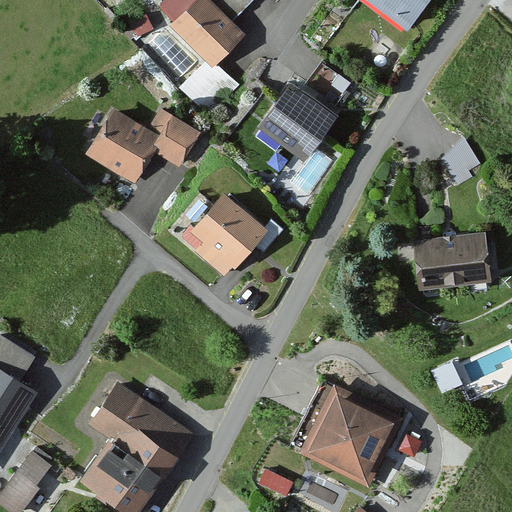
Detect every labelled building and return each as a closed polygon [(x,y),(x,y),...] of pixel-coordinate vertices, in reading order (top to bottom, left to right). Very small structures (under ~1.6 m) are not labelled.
[(204,0),(194,0),(167,29),(211,70),(243,36),(204,0)] [(364,0),(409,33),(432,0),(364,0)] [(311,72),(339,88),(350,70),(321,54),(311,72)] [(329,116),(281,80),(247,125),(295,161),(329,116)] [(100,111),(75,154),(129,185),(154,142),(100,111)] [(440,148),(457,175),(483,159),(466,132),(440,148)] [(216,192),(175,240),(222,280),(263,233),(216,192)] [(481,232),(402,241),(408,291),(486,282),(481,232)] [(0,418),(11,405),(0,395),(0,362),(7,355),(0,349),(0,418)] [(103,442),(76,480),(120,511),(141,511),(192,435),(117,382),(84,429),(103,442)] [(334,385),(298,453),(367,488),(402,420),(334,385)] [(0,496),(17,509),(58,455),(37,439),(0,487),(0,496)]
